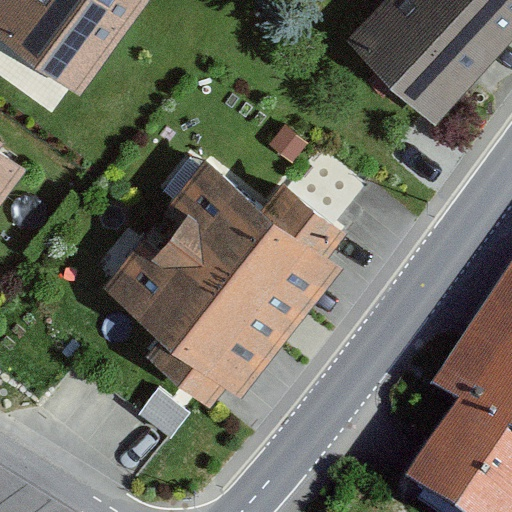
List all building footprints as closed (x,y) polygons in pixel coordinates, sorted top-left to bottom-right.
[(0,0),(0,35),(80,94),(149,0),(0,0)] [(511,0),(381,0),(347,37),(433,122),(511,40),(511,0)] [(0,203),(28,166),(0,146),(0,203)] [(264,204),(209,158),(103,284),(161,333),(147,350),(210,402),(227,383),(239,393),(344,267),(327,253),(346,230),(284,179),(264,204)] [(511,511),(511,274),(431,396),(460,414),(406,496),(430,511),(511,511)]
